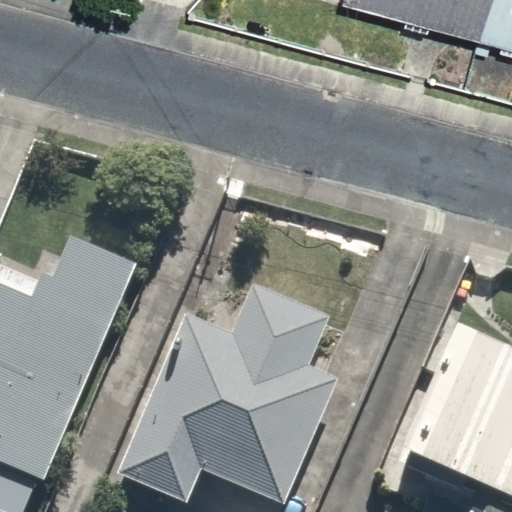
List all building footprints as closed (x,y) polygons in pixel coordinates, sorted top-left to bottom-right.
[(511,0),(346,0),(511,39),(511,0)] [(511,229),(509,229),(499,271),(511,274),(511,229)] [(121,260),(60,234),(36,288),(0,271),(0,467),(26,478),(121,260)] [(273,507),(331,373),(301,360),(317,323),(242,290),(223,333),(174,312),(102,475),(175,507),(190,471),(273,507)] [(511,361),(428,325),(375,447),(511,506),(511,361)] [(492,511),(418,481),(404,511),(492,511)] [(0,511),(11,511),(21,490),(0,482),(0,511)]
